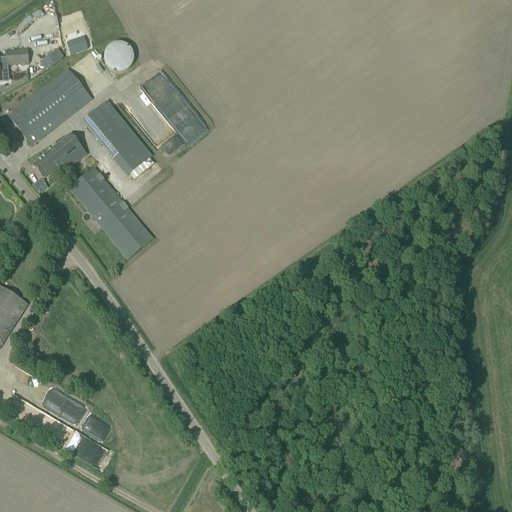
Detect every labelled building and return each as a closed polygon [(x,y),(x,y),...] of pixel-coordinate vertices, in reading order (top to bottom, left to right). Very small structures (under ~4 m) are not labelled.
[(133,68),(125,42),(101,49),(109,75),(133,68)] [(0,82),(1,83),(0,68),(28,67),(27,52),(5,54),(5,60),(0,60),(0,82)] [(7,118),(31,148),(90,101),(66,71),(7,118)] [(81,124),(116,166),(141,146),(106,104),(81,124)] [(32,167),(42,180),(57,169),(62,176),(86,156),(70,136),(32,167)] [(69,191),(128,261),(152,240),(94,170),(69,191)] [(0,348),(27,306),(0,287),(0,348)]
